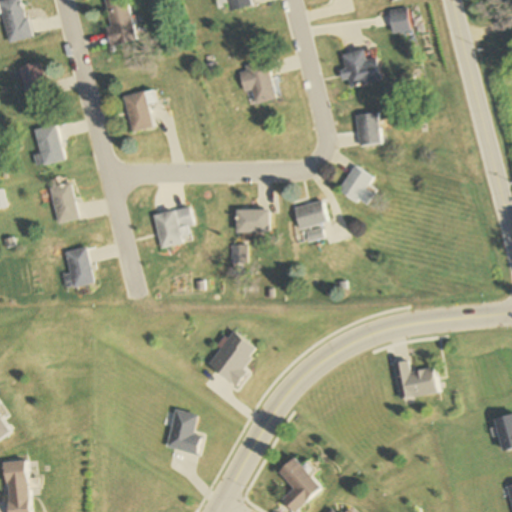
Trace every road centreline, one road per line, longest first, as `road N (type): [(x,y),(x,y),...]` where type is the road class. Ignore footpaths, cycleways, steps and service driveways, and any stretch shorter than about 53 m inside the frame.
road 1 (residential): [(107,174),(311,171),(326,137),(290,0)]
road 2 (residential): [(511,325),(406,329),(342,361),(266,437),(215,511)]
road 3 (residential): [(137,289),(62,0)]
road 4 (tertiary): [(511,249),(449,0)]
